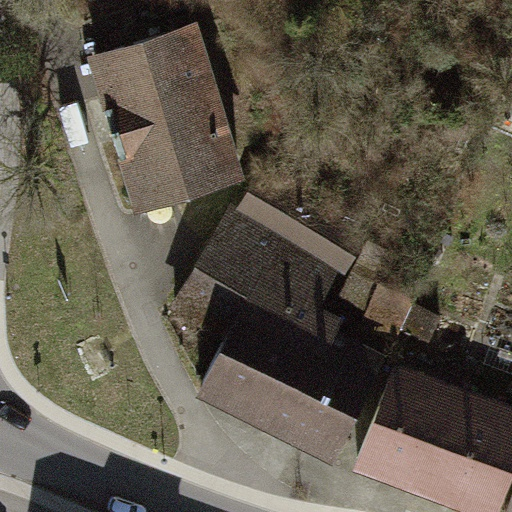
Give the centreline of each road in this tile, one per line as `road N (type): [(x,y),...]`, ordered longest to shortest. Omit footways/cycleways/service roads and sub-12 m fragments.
road 1 (unknown): [(195,511),(117,371),(0,108)]
road 2 (secondary): [(0,432),(180,511)]
